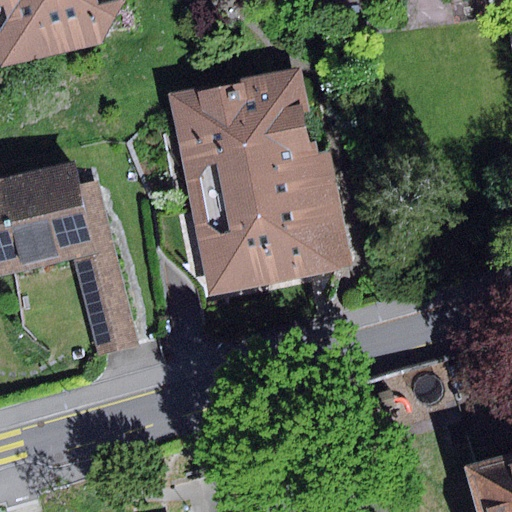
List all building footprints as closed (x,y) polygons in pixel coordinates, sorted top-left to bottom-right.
[(0,0),(0,58),(2,66),(104,43),(129,0),(0,0)] [(300,67),(168,94),(209,296),(353,266),(330,151),(318,153),(300,67)] [(75,163),(0,180),(0,275),(74,259),(96,355),(138,345),(100,182),(80,187),(75,163)] [(511,351),(454,368),(460,390),(511,375),(511,351)] [(358,376),(308,387),(318,432),(369,420),(358,376)] [(511,511),(511,453),(462,466),(474,511),(511,511)]
